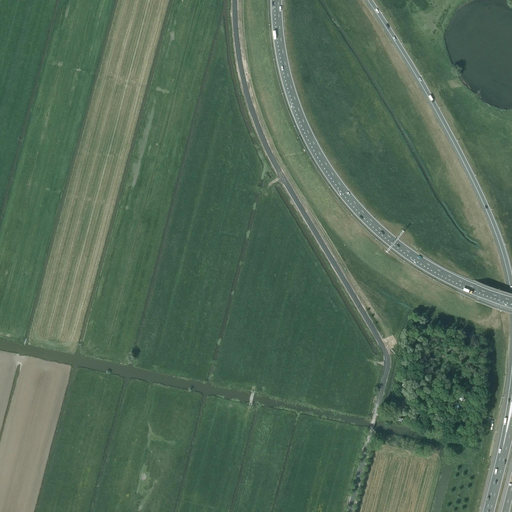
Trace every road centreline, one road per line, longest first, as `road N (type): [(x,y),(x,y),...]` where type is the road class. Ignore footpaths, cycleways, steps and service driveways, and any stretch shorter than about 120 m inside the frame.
road 1 (unclassified): [(350,511),(386,356),(271,160),(242,79),(235,0)]
road 2 (motorway): [(278,0),(298,110),(342,188),(418,258),(511,300)]
road 3 (motorway): [(369,0),(463,157),(511,288)]
